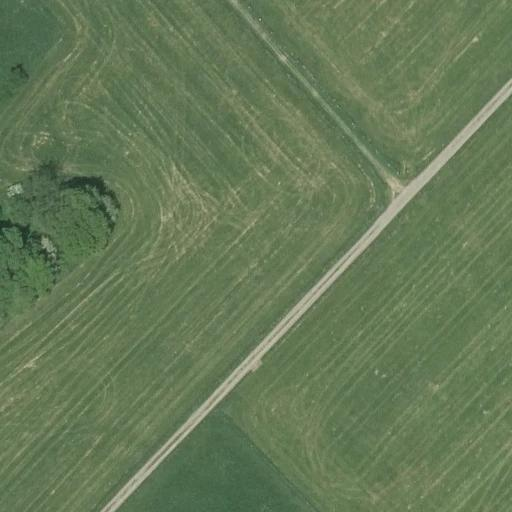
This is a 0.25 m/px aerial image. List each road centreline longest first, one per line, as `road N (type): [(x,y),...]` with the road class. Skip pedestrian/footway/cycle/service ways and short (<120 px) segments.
road 1 (track): [(104,511),(401,195)]
road 2 (track): [(401,195),(511,83)]
